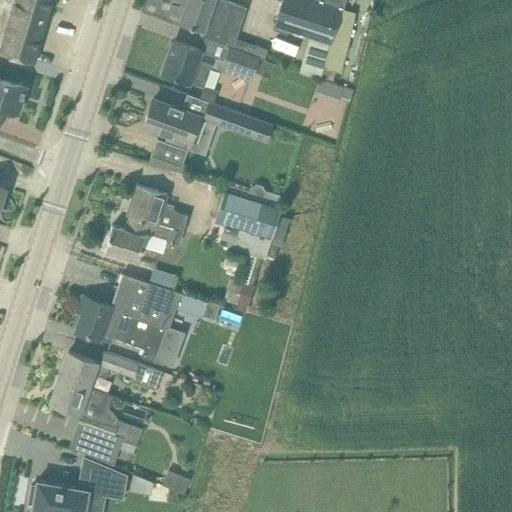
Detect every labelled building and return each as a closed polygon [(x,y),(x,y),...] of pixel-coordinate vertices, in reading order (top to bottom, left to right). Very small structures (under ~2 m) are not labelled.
[(0,0),(0,51),(32,62),(48,11),(11,0),(0,0)] [(11,0),(48,11),(51,0),(11,0)] [(232,47),(246,7),(225,0),(188,0),(181,21),(202,29),(199,35),(232,47)] [(281,0),(273,25),(288,29),(310,36),(330,42),(323,66),(337,71),(340,72),(347,46),(355,12),(343,8),(342,11),(308,0),(281,0)] [(308,0),(342,11),(343,8),(345,0),(308,0)] [(204,87),(215,56),(200,51),(200,50),(174,40),(162,72),(189,82),(189,81),(204,87)] [(224,59),(222,66),(252,77),(259,58),(232,48),(229,47),(224,59)] [(259,58),(252,77),(250,83),(287,96),(295,71),(259,58)] [(0,122),(3,115),(0,110),(1,108),(17,112),(26,85),(0,76),(0,122)] [(316,95),(349,101),(352,87),(319,80),(316,95)] [(153,99),(144,124),(158,129),(157,132),(160,133),(161,130),(168,133),(191,141),(199,116),(199,115),(183,110),(181,110),(172,106),(153,99)] [(273,124),(209,101),(203,118),(267,140),(273,124)] [(263,200),(266,191),(263,185),(256,183),(251,186),(248,195),(263,200)] [(112,225),(104,250),(124,255),(138,259),(142,245),(163,251),(167,240),(179,243),(183,230),(158,223),(162,207),(167,193),(155,190),(136,184),(127,215),(130,216),(126,229),(112,225)] [(225,188),(213,222),(225,225),(268,238),(263,256),(264,256),(274,259),(280,242),(282,242),(289,218),(279,214),(281,205),(263,200),(248,195),(225,188)] [(229,279),(224,304),(246,308),(250,283),(229,279)] [(88,297),(76,330),(95,337),(99,339),(99,338),(111,342),(113,337),(125,341),(144,348),(142,356),(154,361),(154,360),(159,362),(160,360),(173,365),(185,331),(169,326),(176,307),(182,292),(172,288),(149,281),(145,280),(140,294),(133,291),(117,286),(111,306),(88,297)] [(208,301),(203,316),(215,319),(220,305),(208,301)] [(68,351),(59,377),(88,387),(92,373),(105,378),(108,368),(132,376),(130,380),(155,389),(162,372),(104,351),(99,364),(96,363),(96,361),(68,351)] [(59,377),(51,402),(69,408),(79,412),(82,413),(78,425),(93,430),(85,453),(113,464),(118,448),(121,440),(136,446),(142,429),(118,420),(118,417),(109,407),(112,395),(106,393),(88,387),(59,377)] [(32,484),(28,503),(33,504),(32,509),(46,511),(84,511),(88,491),(122,497),(126,475),(84,458),(79,487),(37,480),(36,485),(32,484)] [(163,484),(185,489),(188,477),(166,471),(163,484)] [(154,482),(135,474),(132,490),(152,494),(154,482)]
